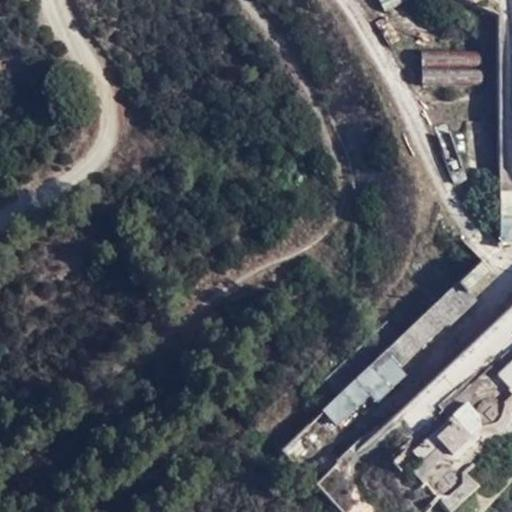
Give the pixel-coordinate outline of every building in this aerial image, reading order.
[(448,0),(455,13),(482,0),(448,0)] [(422,51),(425,88),(486,83),(483,47),(422,51)] [(501,240),(511,239),(511,192),(501,192),(501,240)] [(411,375),(403,365),(479,302),(472,294),(492,278),(484,269),(319,407),(337,428),(375,396),(380,401),(411,375)] [(406,421),(419,434),(511,338),(498,325),(406,421)] [(511,396),(511,364),(496,378),(511,396)] [(452,511),(457,511),(478,493),(453,465),(489,433),(466,407),(406,460),(452,511)]
